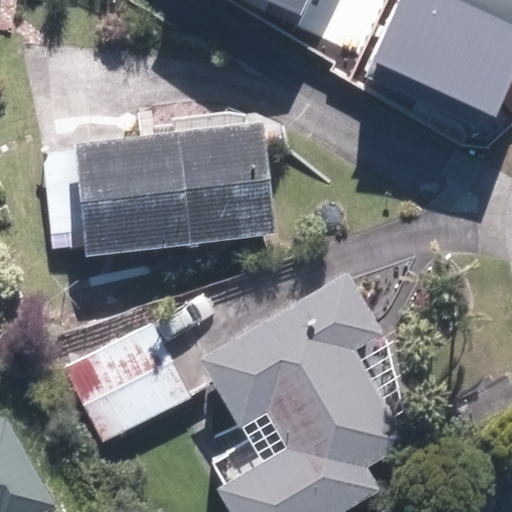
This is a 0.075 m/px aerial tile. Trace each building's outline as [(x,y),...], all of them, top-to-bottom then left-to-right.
[(272,0),(300,13),(306,0),(272,0)] [(511,31),(440,0),(400,0),(367,77),(490,131),(511,81),(511,31)] [(249,125),(54,151),(69,268),(264,242),(249,125)] [(200,495),(209,511),(343,511),(370,497),(356,473),(398,449),(346,360),(377,342),(338,274),(181,364),(243,471),(200,495)] [(145,324),(57,371),(99,448),(187,401),(145,324)] [(0,511),(43,511),(0,432),(0,511)]
